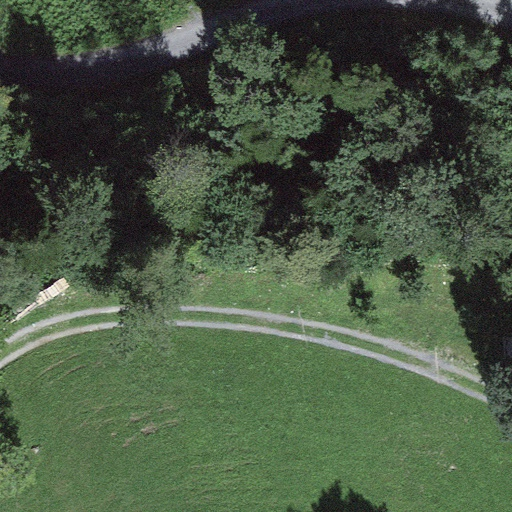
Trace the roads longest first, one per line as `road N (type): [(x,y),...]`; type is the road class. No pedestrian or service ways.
road 1 (track): [(511,400),(377,348),(191,319),(56,327),(0,350)]
road 2 (track): [(0,76),(55,76),(330,4),(485,5),(511,13)]
